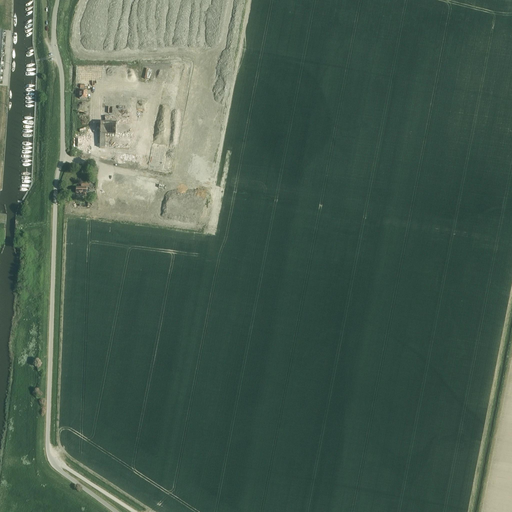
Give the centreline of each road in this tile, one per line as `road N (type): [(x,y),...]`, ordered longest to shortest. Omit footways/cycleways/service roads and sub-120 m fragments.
road 1 (unclassified): [(115,511),(49,456),(55,202)]
road 2 (residential): [(55,202),(62,157),(56,0)]
road 3 (unknown): [(87,152),(93,88),(148,96),(135,150)]
